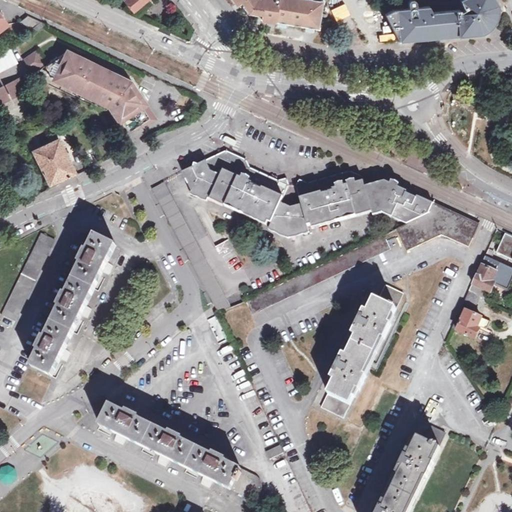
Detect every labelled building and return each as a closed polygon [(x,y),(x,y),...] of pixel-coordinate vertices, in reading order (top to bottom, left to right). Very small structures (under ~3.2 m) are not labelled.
[(125,0),(135,12),(151,0),(125,0)] [(235,0),(238,3),(243,0),(245,0),(248,2),(243,6),(249,14),(259,15),(260,11),(264,11),(263,19),(321,28),(325,0),(322,0),(235,0)] [(345,0),(362,34),(363,36),(365,38),(367,39),(369,40),(371,40),(377,41),(384,43),(390,43),(400,42),(387,15),(378,0),(345,0)] [(396,10),(387,15),(400,42),(444,37),(433,13),(430,7),(418,8),(418,2),(417,1),(416,1),(415,0),(414,0),(412,1),(411,2),(411,9),(396,10)] [(462,11),(433,13),(444,37),(461,37),(483,35),(491,30),(495,24),(500,16),(500,5),(497,0),(461,0),(463,4),(467,11),(462,11)] [(38,30),(47,24),(42,21),(28,15),(20,22),(38,30)] [(0,71),(17,63),(8,48),(0,52),(0,71)] [(39,71),(47,82),(59,88),(65,90),(104,107),(116,123),(121,119),(130,131),(139,127),(137,124),(149,118),(139,103),(137,105),(130,94),(120,100),(118,96),(114,94),(115,90),(123,93),(126,87),(123,80),(121,81),(116,72),(85,58),(64,48),(60,55),(52,60),(43,66),(44,67),(39,71)] [(31,72),(44,63),(35,51),(23,59),(31,72)] [(127,78),(116,72),(121,81),(123,80),(126,87),(123,93),(115,90),(114,94),(118,96),(120,100),(130,94),(137,105),(139,103),(149,118),(137,124),(139,127),(155,119),(141,98),(127,78)] [(11,98),(25,91),(19,78),(5,85),(11,98)] [(0,103),(9,100),(2,86),(0,87),(0,103)] [(50,184),(75,172),(59,137),(33,151),(48,182),(46,183),(47,186),(50,185),(50,184)] [(288,237),(340,222),(339,217),(355,212),(357,217),(364,215),(372,213),(373,217),(382,214),(392,219),(393,215),(412,223),(429,213),(433,204),(419,198),(418,200),(407,195),(408,193),(384,182),(377,184),(350,172),(307,184),(299,181),(296,187),(301,205),(289,208),(281,203),(288,188),(287,179),(278,181),(250,169),(246,161),(227,151),(182,174),(190,192),(208,200),(211,196),(226,203),(224,207),(238,214),(240,210),(268,222),(266,226),(272,229),(288,237)] [(164,182),(151,189),(218,313),(231,307),(164,182)] [(211,196),(208,200),(224,207),(226,203),(211,196)] [(480,226),(433,204),(429,213),(412,223),(407,225),(397,229),(397,230),(407,251),(445,236),(470,247),(480,226)] [(240,210),(238,214),(266,226),(268,222),(240,210)] [(340,222),(357,217),(355,212),(339,217),(340,222)] [(393,215),(392,219),(407,225),(412,223),(393,215)] [(4,315),(14,320),(56,238),(44,228),(0,316),(0,317),(2,319),(4,315)] [(117,245),(95,234),(88,249),(85,248),(78,262),(81,263),(66,293),(64,292),(57,306),(59,307),(45,337),(43,335),(36,349),(38,350),(31,365),(52,375),(117,245)] [(511,237),(506,234),(497,253),(511,259),(511,237)] [(246,302),(253,315),(390,250),(384,237),(246,302)] [(473,284),(469,291),(481,297),(482,297),(485,290),(491,293),(495,285),(507,290),(511,278),(511,268),(486,257),(474,284),(473,284)] [(325,407),(347,417),(360,389),(363,391),(370,376),(367,374),(384,339),(386,340),(393,325),(390,324),(405,293),(389,286),(387,284),(380,300),(376,298),(370,312),(366,310),(363,318),(360,317),(356,325),(359,326),(355,334),(358,336),(349,355),(346,354),(342,362),(340,360),(336,369),(338,370),(335,377),(338,379),(325,407)] [(507,290),(495,285),(491,293),(503,299),(507,290)] [(481,297),(469,291),(463,306),(474,311),(481,297)] [(461,309),(452,329),(476,339),(480,330),(483,331),(488,321),(461,309)] [(217,316),(209,318),(216,338),(224,335),(217,316)] [(440,404),(432,401),(424,418),(432,422),(440,404)] [(263,489),(263,488),(263,487),(264,486),(264,484),(263,483),(263,482),(262,481),(262,480),(260,478),(258,477),(226,461),(226,459),(214,453),(213,455),(183,440),(183,438),(170,432),(169,434),(139,419),(140,417),(127,411),(125,412),(111,406),(101,426),(248,498),(249,498),(251,499),(253,499),(255,498),(257,497),(259,495),(261,492),(263,489)] [(426,441),(440,447),(446,434),(433,427),(426,441)] [(433,461),(440,447),(426,441),(419,437),(412,451),(409,449),(397,473),(401,475),(388,502),(385,500),(379,511),(409,511),(426,477),(428,478),(435,462),(433,461)] [(270,460),(284,453),(280,445),(266,452),(270,460)] [(0,468),(0,483),(6,487),(14,482),(15,478),(14,470),(8,467),(0,468)]
